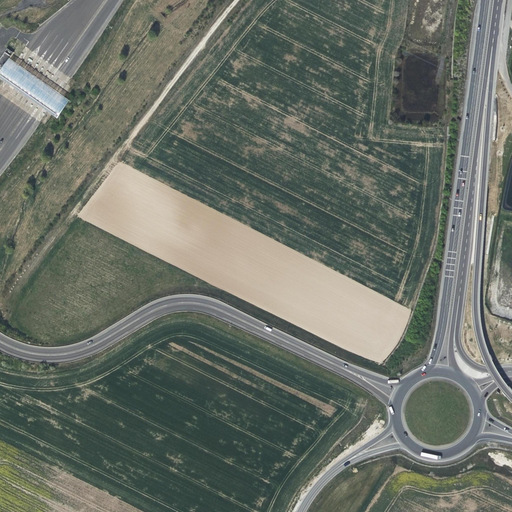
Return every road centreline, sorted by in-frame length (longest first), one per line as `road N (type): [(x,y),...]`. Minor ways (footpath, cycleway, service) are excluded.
road 1 (primary): [(483,0),(439,329),(426,372)]
road 2 (motorway): [(0,341),(64,354),(161,305),(193,302),(346,369)]
road 3 (primary): [(511,395),(488,359),(476,312),(489,43)]
road 4 (primary): [(459,291),(489,43)]
road 5 (motorway): [(0,159),(112,0)]
